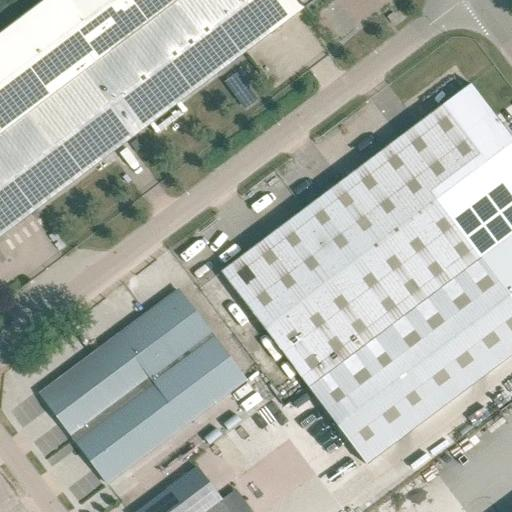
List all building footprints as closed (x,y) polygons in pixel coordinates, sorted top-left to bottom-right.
[(46,0),(0,35),(0,238),(316,0),(46,0)] [(322,199),(222,275),(308,390),(511,236),(511,142),(471,88),(419,127),(413,131),(399,141),(343,184),(322,199)] [(511,236),(308,390),(366,467),(511,356),(511,236)] [(177,292),(147,315),(41,396),(109,486),(246,382),(177,292)] [(241,476),(289,440),(262,404),(214,440),(241,476)] [(229,511),(197,469),(140,511),(229,511)]
